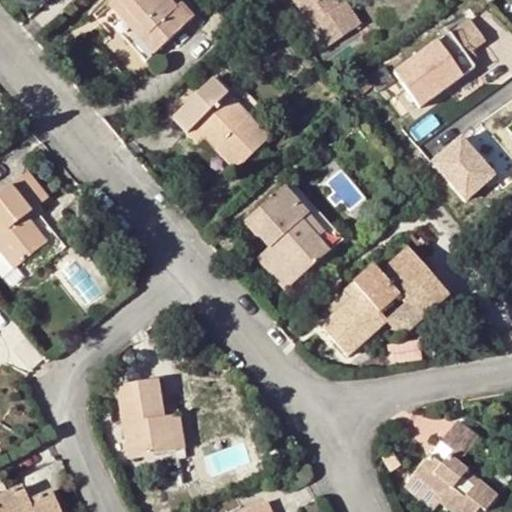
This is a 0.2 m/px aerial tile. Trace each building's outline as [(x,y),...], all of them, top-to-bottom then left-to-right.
[(165,0),(116,0),(115,2),(137,26),(132,32),(152,54),(179,28),(168,15),(174,9),(165,0)] [(301,0),(295,5),(299,10),(313,0),(301,0)] [(335,27),(347,19),(333,0),(313,0),(299,10),(309,27),(327,15),(335,27)] [(137,26),(115,2),(109,7),(132,32),(137,26)] [(473,5),(466,10),(478,26),(485,21),(473,5)] [(468,57),(466,53),(460,46),(468,40),(481,30),(478,26),(466,10),(464,7),(390,63),(414,97),(468,57)] [(352,16),(347,19),(335,27),(327,15),(309,27),(334,65),(368,42),(352,16)] [(473,49),(468,40),(460,46),(466,53),(473,49)] [(228,96),(187,135),(196,146),(207,137),(225,156),(222,159),(233,171),(267,137),(228,96)] [(461,133),(429,161),(466,203),(498,175),(461,133)] [(0,193),(0,250),(14,267),(44,242),(24,216),(46,200),(25,173),(0,193)] [(291,183),(285,189),(308,215),(314,209),(291,183)] [(279,240),(269,249),(257,260),(284,290),(335,245),(308,215),(285,189),(246,223),(259,238),(268,229),(279,240)] [(341,239),(314,209),(308,215),(335,245),(341,239)] [(259,238),(269,249),(279,240),(268,229),(259,238)] [(14,267),(0,250),(0,260),(8,271),(14,267)] [(397,296),(405,304),(419,322),(447,296),(406,250),(379,274),(372,266),(344,292),(350,298),(320,326),(347,357),(385,322),(379,313),(397,296)] [(397,342),(419,322),(405,304),(385,322),(397,336),(393,340),(397,342)] [(392,362),(409,359),(405,343),(389,347),(392,362)] [(157,382),(117,388),(128,458),(172,451),(169,428),(164,429),(162,419),(157,382)] [(179,416),(162,419),(164,429),(169,428),(172,451),(183,449),(179,416)] [(429,458),(416,475),(444,498),(440,503),(451,511),(475,511),(479,507),(484,511),(496,496),(457,463),(477,439),(458,423),(441,444),(451,452),(440,466),(429,458)] [(412,480),(440,503),(444,498),(416,475),(412,480)] [(0,511),(58,511),(49,491),(27,500),(21,487),(0,496),(0,511)] [(269,511),(265,503),(246,511),(269,511)]
